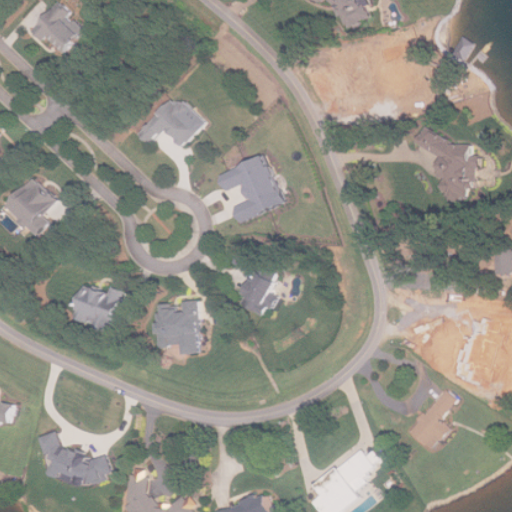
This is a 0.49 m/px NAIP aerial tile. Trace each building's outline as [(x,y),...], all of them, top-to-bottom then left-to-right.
[(47,40),(51,35),(68,51),(90,28),(76,15),(78,13),(64,0),(36,29),(47,40)] [(212,121),(188,98),(182,104),(176,99),(144,133),(156,144),(169,129),(188,146),(212,121)] [(226,173),(232,190),(247,184),(254,200),(241,206),(247,221),(292,203),(272,154),(226,173)] [(63,199),(39,177),(12,207),(43,235),(57,219),(50,214),(63,199)] [(260,257),(245,249),(237,263),(259,275),(263,268),(256,264),(260,257)] [(284,281),(264,270),(246,303),(272,317),(284,295),(278,292),(284,281)] [(129,290),(115,285),(112,293),(90,285),(78,318),(115,331),(129,290)] [(205,352),(203,334),(207,333),(204,299),(187,300),(187,304),(162,306),(165,345),(187,344),(187,354),(205,352)] [(511,366),(511,361),(511,340),(491,337),(487,356),(501,359),(500,364),(511,366)] [(462,372),(467,353),(445,348),(441,367),(462,372)] [(416,432),(439,450),(457,426),(447,419),(463,398),(449,387),(416,432)] [(0,423),(6,425),(6,421),(15,423),(19,404),(0,400),(0,423)] [(58,473),(80,484),(85,476),(100,483),(109,481),(113,472),(118,471),(112,454),(97,458),(67,443),(63,430),(46,436),(51,453),(65,460),(58,473)] [(319,501),(327,511),(352,511),(371,498),(365,490),(376,482),(369,473),(387,461),(376,446),(321,485),(327,495),(319,501)] [(150,494),(154,469),(137,467),(132,507),(137,508),(136,511),(199,511),(201,499),(179,497),(178,506),(159,504),(160,495),(150,494)] [(281,511),(276,493),(241,503),(243,511),(281,511)]
